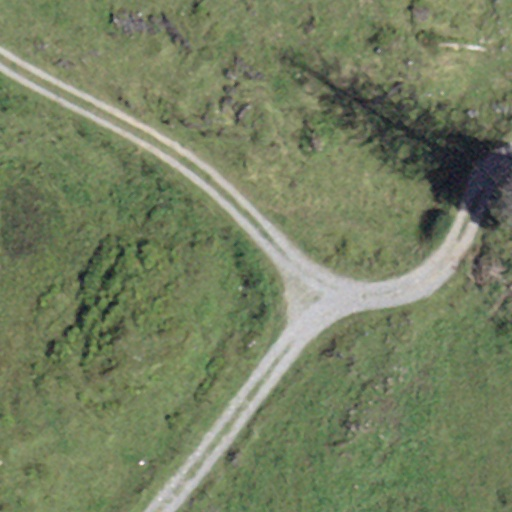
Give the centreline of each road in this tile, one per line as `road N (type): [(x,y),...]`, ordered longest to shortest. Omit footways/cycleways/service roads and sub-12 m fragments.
road 1 (track): [(157,511),(281,360),(319,300),(427,284),(456,253),(484,176),(511,152)]
road 2 (track): [(0,57),(176,151),(241,203),(319,300)]
